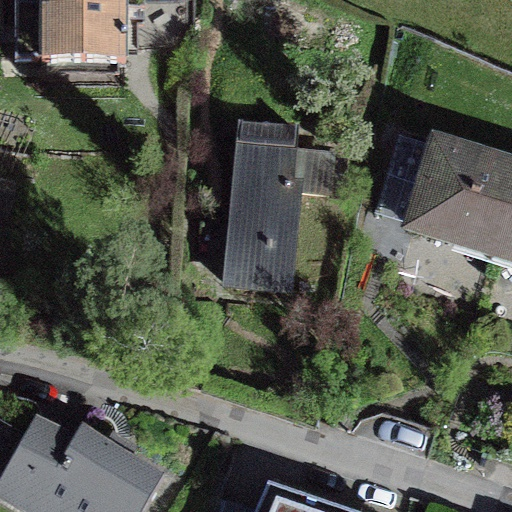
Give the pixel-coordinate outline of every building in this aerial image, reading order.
[(144,0),(15,0),(16,67),(125,67),(126,15),(144,15),(144,0)] [(236,223),(230,289),(292,295),(300,193),(292,193),(297,131),(239,126),(231,223),(236,223)] [(511,198),(511,176),(437,154),(414,229),(494,255),(511,198)] [(511,198),(494,255),(511,260),(511,198)] [(36,421),(0,480),(0,484),(47,511),(144,511),(164,479),(131,460),(134,456),(108,441),(106,445),(82,431),(75,444),(36,421)] [(261,511),(320,511),(269,494),(261,511)]
